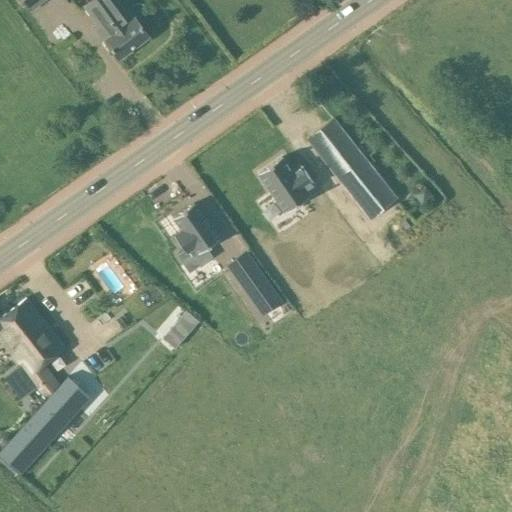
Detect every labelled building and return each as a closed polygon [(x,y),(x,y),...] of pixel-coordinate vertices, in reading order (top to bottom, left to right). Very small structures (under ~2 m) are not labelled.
[(21,0),(30,11),(45,0),(21,0)] [(109,38),(105,41),(118,58),(149,35),(128,7),(124,11),(115,0),(92,0),(85,6),(109,38)] [(0,59),(0,109),(5,116),(6,115),(3,111),(13,104),(16,108),(18,107),(31,124),(62,101),(30,58),(10,73),(0,59)] [(346,133),(319,154),(369,218),(396,197),(346,133)] [(283,156),(260,172),(289,211),(312,195),(307,188),(317,181),(304,164),(294,171),(283,156)] [(183,230),(174,236),(184,251),(179,254),(185,263),(190,269),(204,259),(199,252),(206,248),(219,239),(193,203),(174,217),(183,230)] [(262,274),(243,287),(263,314),(281,300),(262,274)] [(27,298),(0,318),(0,336),(22,365),(6,378),(21,397),(37,384),(47,398),(0,452),(0,455),(19,473),(77,409),(66,398),(76,387),(67,378),(58,387),(43,364),(65,347),(27,298)] [(186,310),(170,328),(183,340),(198,322),(186,310)]
